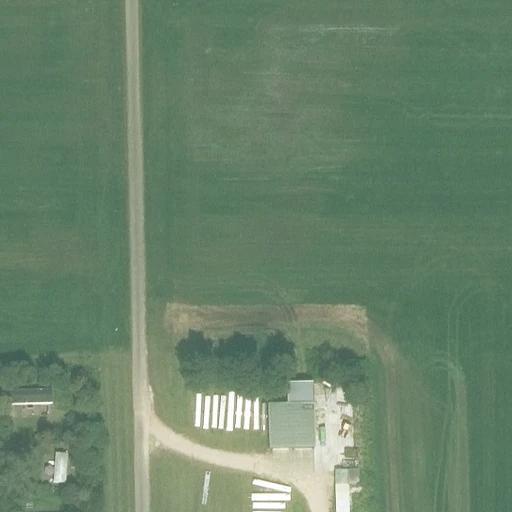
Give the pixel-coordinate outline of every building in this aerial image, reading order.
[(286,406),(269,407),(270,450),(313,449),(311,384),(286,385),(286,406)] [(9,405),(50,404),(50,392),(9,392),(9,405)] [(240,441),(239,408),(225,409),(226,442),(240,441)] [(51,455),(52,483),(66,482),(66,455),(51,455)] [(335,471),(334,511),(348,511),(349,471),(335,471)]
